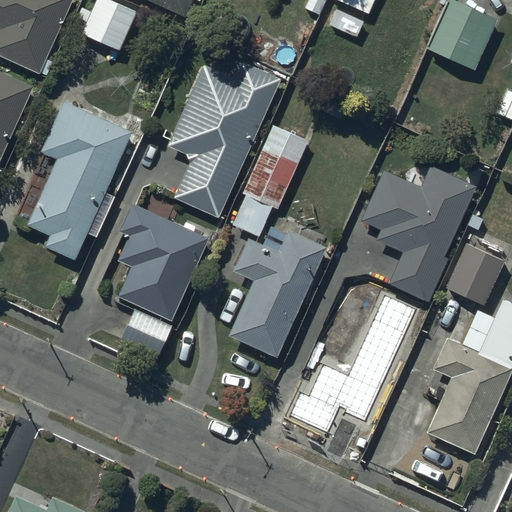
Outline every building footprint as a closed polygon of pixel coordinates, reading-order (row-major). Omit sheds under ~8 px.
[(69,0),(0,0),(0,52),(39,69),(69,0)] [(136,6),(122,0),(90,0),(79,26),(120,43),(136,6)] [(159,0),(184,11),(189,0),(159,0)] [(465,0),(445,0),(426,44),(474,64),(496,13),(465,0)] [(355,32),(363,16),(336,4),(328,20),(355,32)] [(282,70),(243,53),(234,73),(202,59),(166,141),(186,149),(189,157),(173,194),(219,214),(282,70)] [(0,145),(30,82),(0,67),(0,145)] [(511,87),(507,85),(497,109),(511,115),(511,87)] [(103,188),(130,125),(61,97),(40,147),(55,153),(27,219),(49,228),(44,241),(74,253),(85,227),(95,231),(112,191),(103,188)] [(276,204),(306,134),(272,119),(247,178),(244,177),(240,187),(245,190),(232,221),(259,232),(272,202),(276,204)] [(475,181),(429,159),(418,181),(382,165),(358,216),(378,225),(374,233),(403,246),(387,279),(427,298),(448,252),(443,250),(475,181)] [(208,230),(131,196),(118,227),(126,230),(116,254),(128,259),(115,291),(171,315),(208,230)] [(269,221),(262,238),(245,231),(231,266),(251,274),(227,331),(276,352),(324,239),(287,223),(285,228),(269,221)] [(502,255),(465,238),(444,282),(481,299),(502,255)] [(511,362),(511,296),(502,292),(477,346),(447,332),(432,363),(450,371),(425,425),(473,447),(511,362)] [(410,315),(362,294),(350,320),(340,315),(328,341),(319,337),(304,370),(370,400),(410,315)] [(170,320),(133,303),(118,335),(156,352),(170,320)] [(371,421),(334,404),(323,428),(360,445),(371,421)] [(46,502),(15,488),(3,511),(80,511),(83,506),(52,491),(46,502)]
